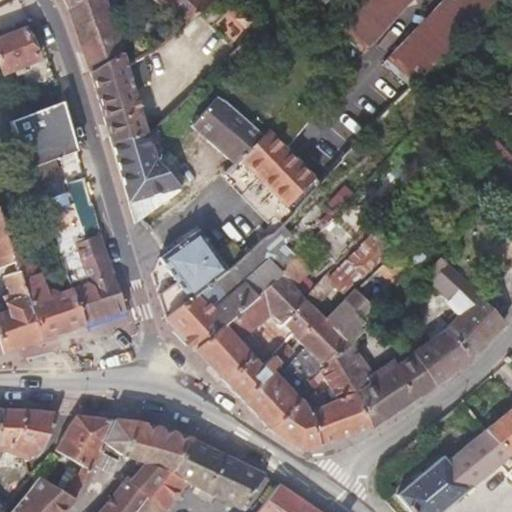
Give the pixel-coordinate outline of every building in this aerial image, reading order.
[(109,6),(106,0),(79,0),(69,7),(80,37),(82,45),(90,66),(92,70),(126,53),(109,6)] [(154,39),(158,44),(208,0),(158,0),(176,18),(154,39)] [(251,32),(249,34),(263,49),(275,37),(238,0),(236,0),(228,9),(251,32)] [(366,46),(409,0),(359,0),(339,20),(366,46)] [(447,0),(385,64),(412,91),(413,90),(438,65),(483,18),(500,0),(447,0)] [(0,73),(37,59),(24,25),(0,34),(0,73)] [(232,50),(247,65),(260,52),(263,49),(249,34),(232,50)] [(139,46),(126,53),(128,59),(142,52),(139,46)] [(150,131),(128,59),(126,53),(92,70),(102,104),(106,115),(114,144),(150,131)] [(197,63),(183,77),(194,87),(216,66),(209,59),(201,67),(197,63)] [(42,71),(53,104),(62,101),(52,67),(42,71)] [(380,69),(368,81),(378,92),(390,80),(380,69)] [(159,101),(169,112),(183,98),(192,90),(194,87),(183,77),(159,101)] [(204,102),(192,90),(183,98),(195,111),(204,102)] [(194,121),(207,132),(236,159),(266,136),(219,93),(218,94),(194,121)] [(289,148),(318,112),(299,96),(269,128),(272,131),(266,136),(240,157),(290,205),(317,177),(289,148)] [(67,208),(77,205),(62,159),(79,155),(62,101),(53,104),(12,118),(19,134),(24,145),(73,287),(86,323),(105,317),(126,310),(102,235),(88,239),(78,242),(67,208)] [(185,157),(207,132),(194,121),(173,143),(185,157)] [(157,156),(150,131),(114,144),(122,168),(123,171),(132,201),(183,185),(182,183),(157,156)] [(185,157),(173,143),(158,154),(157,156),(182,183),(188,178),(193,164),(185,157)] [(511,167),(494,149),(485,158),(509,182),(511,179),(511,167)] [(290,205),(240,157),(236,159),(222,171),(274,222),(290,205)] [(132,201),(138,224),(185,187),(183,185),(132,201)] [(88,239),(77,205),(67,208),(78,242),(88,239)] [(0,212),(0,266),(17,261),(7,233),(0,212)] [(283,238),(301,256),(302,254),(323,233),(304,217),(283,238)] [(13,231),(7,233),(17,261),(20,269),(44,337),(86,323),(73,287),(47,296),(29,248),(21,252),(13,231)] [(178,282),(161,295),(168,318),(210,285),(228,270),(202,232),(163,258),(178,282)] [(263,258),(281,276),(295,263),(301,256),(283,238),(263,258)] [(411,240),(401,250),(421,274),(431,264),(411,240)] [(258,255),(254,250),(239,261),(244,267),(258,255)] [(387,279),(399,291),(406,284),(409,287),(421,274),(401,250),(373,278),(379,286),(387,279)] [(312,300),(302,289),(319,270),(302,254),(301,256),(295,263),(281,276),(272,286),(271,287),(197,350),(205,359),(210,364),(227,382),(256,355),(264,365),(292,338),(297,333),(288,323),(312,300)] [(254,278),(244,267),(239,261),(228,270),(210,285),(214,290),(205,299),(216,310),(254,278)] [(431,282),(461,313),(475,298),(476,298),(478,295),(447,263),(431,282)] [(10,309),(0,312),(0,345),(1,350),(2,351),(44,337),(20,269),(5,274),(13,294),(5,296),(10,309)] [(214,290),(210,285),(168,318),(197,350),(271,287),(272,286),(260,273),(254,278),(216,310),(205,299),(214,290)] [(337,283),(332,279),(312,300),(288,323),(297,333),(319,357),(304,373),(311,382),(322,371),(335,359),(351,344),(352,342),(350,339),(331,320),(324,312),(329,306),(323,300),(337,283)] [(422,300),(418,297),(409,287),(406,284),(399,291),(377,315),(393,330),(422,300)] [(367,306),(356,295),(331,320),(350,339),(359,330),(356,326),(362,321),(357,317),(367,306)] [(500,319),(475,298),(461,313),(444,330),(468,358),(474,352),(490,336),(504,322),(500,319)] [(444,330),(416,353),(436,384),(437,383),(448,375),(468,359),(468,358),(444,330)] [(301,348),(292,338),(264,365),(256,355),(227,382),(254,411),(282,384),(273,373),(283,362),(286,364),(301,348)] [(371,375),(351,344),(335,359),(356,392),(372,425),(406,403),(412,399),(436,384),(416,353),(396,365),(392,361),(371,375)] [(339,399),(314,408),(317,445),(318,445),(344,436),(371,426),(372,425),(356,392),(335,359),(322,371),(339,399)] [(297,447),(317,445),(314,408),(311,382),(295,397),(282,384),(254,411),(255,411),(267,426),(275,431),(297,447)] [(511,409),(486,430),(510,457),(511,456),(511,455),(511,409)] [(32,449),(27,462),(32,459),(41,452),(59,413),(27,410),(3,410),(2,446),(14,446),(32,449)] [(76,474),(65,494),(75,499),(91,469),(105,444),(105,443),(114,428),(115,426),(114,423),(113,422),(112,420),(112,419),(85,416),(76,415),(55,451),(82,467),(79,474),(76,474)] [(133,511),(194,439),(179,434),(144,423),(112,419),(112,420),(113,422),(114,423),(115,426),(114,428),(105,443),(115,450),(122,456),(144,464),(132,480),(127,477),(100,511),(133,511)] [(440,511),(500,465),(507,472),(511,467),(511,456),(510,457),(486,430),(448,460),(444,455),(398,491),(414,511),(440,511)] [(242,506),(266,474),(231,457),(194,439),(133,511),(161,511),(166,507),(187,480),(242,506)] [(65,494),(38,478),(29,492),(19,502),(11,511),(61,511),(68,506),(75,499),(65,494)] [(319,511),(299,497),(279,483),(262,504),(255,511),(319,511)]
